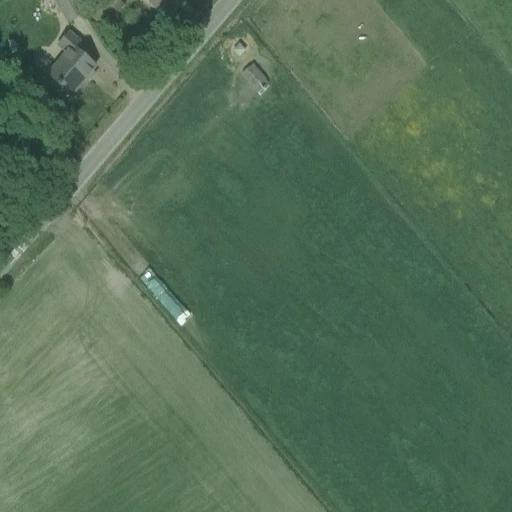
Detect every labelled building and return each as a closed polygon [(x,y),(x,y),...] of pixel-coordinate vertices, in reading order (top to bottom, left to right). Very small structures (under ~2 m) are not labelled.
[(53,0),(68,25),(84,15),(75,0),(53,0)] [(103,0),(88,18),(104,31),(125,7),(116,0),(103,0)] [(141,0),(156,13),(167,0),(141,0)] [(67,55),(47,77),(70,97),(71,96),(76,96),(82,89),(81,84),(95,68),(76,52),(81,46),(69,35),(58,47),(67,55)] [(238,46),(231,53),(238,59),(245,53),(238,46)] [(241,75),(256,94),(268,85),(252,65),(241,75)]
